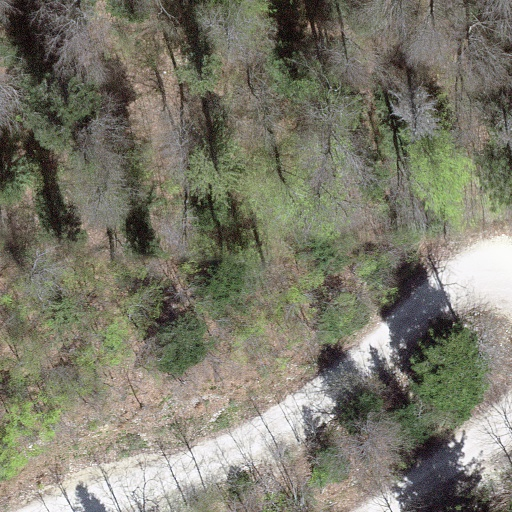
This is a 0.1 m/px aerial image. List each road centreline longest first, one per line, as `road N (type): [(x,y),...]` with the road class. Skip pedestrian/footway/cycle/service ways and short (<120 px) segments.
road 1 (track): [(511,324),(472,261),(88,511)]
road 2 (track): [(349,511),(424,451),(511,361)]
